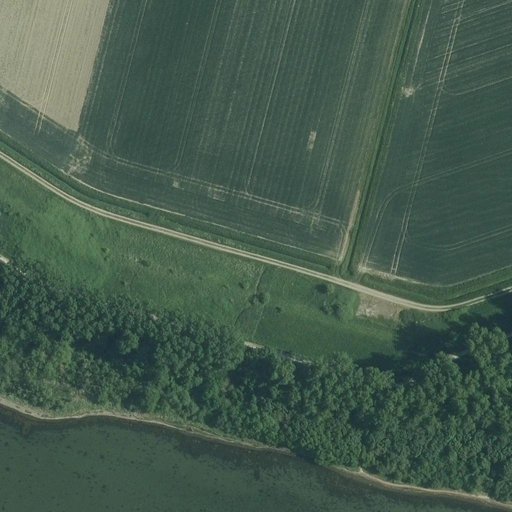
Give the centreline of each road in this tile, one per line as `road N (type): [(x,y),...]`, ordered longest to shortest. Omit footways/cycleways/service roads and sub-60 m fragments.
road 1 (track): [(511,333),(404,384),(383,385),(57,289),(0,257)]
road 2 (track): [(0,154),(99,212),(434,310),(511,293)]
